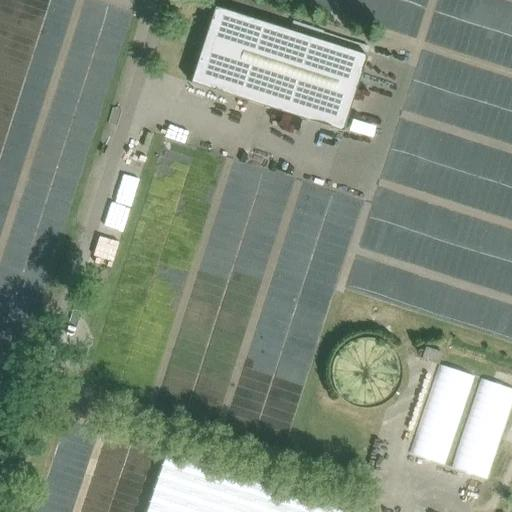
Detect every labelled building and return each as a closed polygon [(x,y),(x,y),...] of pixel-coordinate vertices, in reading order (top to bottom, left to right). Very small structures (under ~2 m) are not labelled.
[(211,7),(188,82),(342,133),(366,57),(211,7)] [(402,374),(402,366),(402,358),(400,352),(396,344),(391,340),(385,335),(380,332),(375,331),(367,329),(361,330),(353,332),(347,335),(341,340),(336,346),(333,351),(331,357),(330,365),(331,371),(333,379),(336,385),(340,391),(345,395),(350,398),(358,401),(364,402),(373,401),(379,400),(385,397),(391,393),(396,386),(399,380),(402,374)] [(411,453),(447,464),(473,373),(437,363),(411,453)] [(452,468),(488,478),(511,396),(511,386),(479,377),(452,468)] [(322,511),(163,460),(146,511),(322,511)]
